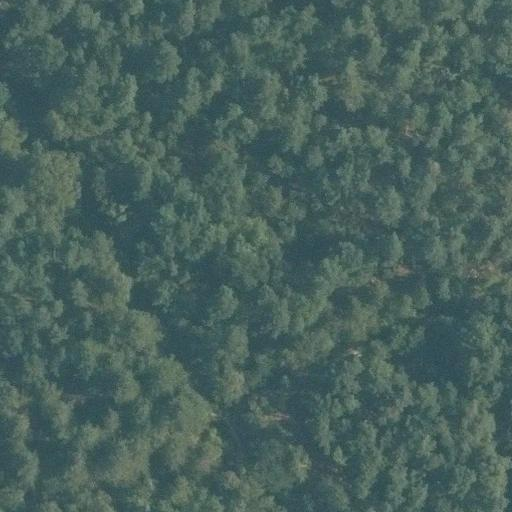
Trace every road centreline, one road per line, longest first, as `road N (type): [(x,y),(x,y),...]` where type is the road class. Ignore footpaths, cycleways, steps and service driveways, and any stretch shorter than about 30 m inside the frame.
road 1 (track): [(261,511),(0,95)]
road 2 (track): [(340,0),(0,93)]
road 3 (track): [(511,277),(193,404)]
road 4 (track): [(237,474),(0,495)]
